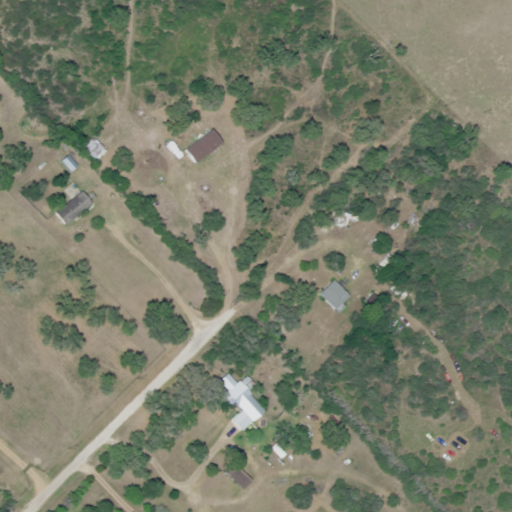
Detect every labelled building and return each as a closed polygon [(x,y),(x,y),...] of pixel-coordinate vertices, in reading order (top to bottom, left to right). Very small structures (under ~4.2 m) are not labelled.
[(181,148),(190,163),(219,144),(210,129),(181,148)] [(92,158),(102,148),(90,137),(80,147),(92,158)] [(90,203),(80,190),(51,212),(60,225),(90,203)] [(335,313),(349,299),(330,279),(315,293),(335,313)] [(262,410),(240,387),(247,380),(244,376),(237,383),(226,371),(216,380),(225,391),(222,394),(237,411),(228,419),(239,431),(262,410)]
